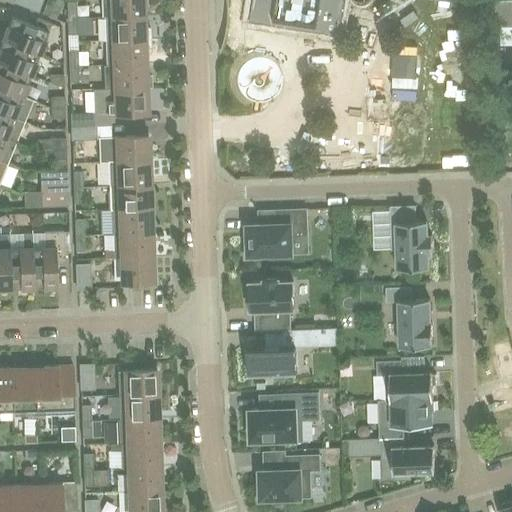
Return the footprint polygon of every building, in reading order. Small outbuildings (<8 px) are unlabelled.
[(41,0),(15,0),(15,1),(37,10),(41,0)] [(47,0),(42,13),(49,16),(54,0),(47,0)] [(63,1),(61,0),(54,0),(49,16),(55,19),(63,1)] [(101,0),(102,17),(104,17),(104,16),(112,16),(122,16),(143,15),(143,5),(147,4),(146,0),(101,0)] [(511,0),(496,0),(497,25),(501,25),(501,45),(511,44),(511,0)] [(67,17),(76,17),(76,1),(66,1),(67,17)] [(150,26),(144,27),(143,15),(122,16),(112,16),(104,16),(104,17),(105,40),(150,39),(150,26)] [(43,43),(48,31),(51,22),(37,17),(34,25),(12,16),(3,38),(39,53),(38,53),(42,55),(46,45),(43,43)] [(76,17),(67,17),(68,33),(77,33),(76,17)] [(34,64),(38,53),(39,53),(3,38),(0,45),(0,61),(30,74),(33,76),(37,66),(34,64)] [(150,50),(150,39),(105,40),(106,64),(145,63),(145,51),(150,50)] [(68,49),(69,65),(78,65),(77,49),(68,49)] [(25,85),(30,74),(0,61),(0,86),(25,96),(29,87),(25,85)] [(152,86),(151,74),(145,75),(145,63),(106,64),(106,65),(103,65),(104,88),(146,87),(152,86)] [(78,65),(69,65),(69,81),(78,81),(78,65)] [(64,85),(63,73),(49,73),(49,82),(58,85),(64,85)] [(31,99),(25,97),(25,96),(0,86),(0,110),(23,120),(31,99)] [(110,124),(110,113),(147,112),(146,87),(104,88),(91,89),(92,112),(71,113),(71,126),(95,125),(110,124)] [(50,107),(65,106),(64,95),(50,96),(50,107)] [(65,106),(50,107),(51,118),(65,117),(65,106)] [(0,135),(14,141),(23,120),(0,110),(0,135)] [(96,137),(95,125),(71,126),(72,138),(96,137)] [(511,128),(499,129),(499,159),(511,159),(511,128)] [(14,141),(0,135),(0,159),(7,163),(16,141),(14,141)] [(148,160),(147,135),(101,136),(102,160),(107,160),(107,161),(148,160)] [(51,138),(52,149),(66,148),(66,137),(51,138)] [(66,159),(66,148),(52,149),(52,160),(52,169),(67,169),(66,159)] [(149,183),(148,160),(107,161),(108,186),(118,185),(149,183)] [(86,190),(96,189),(95,186),(105,185),(103,166),(85,167),(86,190)] [(52,169),(53,190),(67,190),(67,179),(67,169),(52,169)] [(72,170),(73,186),(82,186),(82,170),(72,170)] [(150,208),(149,190),(149,183),(118,185),(118,208),(119,209),(150,208)] [(83,202),(82,186),(73,186),(73,202),(83,202)] [(68,201),(67,190),(53,190),(53,201),(68,201)] [(416,220),(416,204),(391,205),(392,249),(397,248),(398,268),(429,267),(428,253),(433,252),(432,234),(428,234),(427,220),(416,220)] [(151,231),(150,208),(119,209),(118,208),(111,208),(112,233),(151,231)] [(307,208),(277,209),(277,223),(247,224),(248,239),(244,239),(244,258),(264,257),(263,253),(292,252),(292,235),(308,234),(307,208)] [(74,218),(75,234),(84,234),(83,218),(74,218)] [(56,260),(64,260),(63,231),(44,231),(44,247),(32,248),(33,286),(44,286),(44,289),(54,289),(54,285),(57,285),(56,260)] [(152,256),(151,231),(112,233),(113,251),(105,251),(105,258),(120,257),(152,256)] [(32,248),(31,232),(22,232),(22,248),(9,248),(10,287),(21,287),(21,290),(31,290),(31,286),(33,286),(32,248)] [(9,248),(9,233),(0,233),(0,290),(8,290),(8,287),(10,287),(9,248)] [(84,234),(75,234),(75,250),(84,250),(84,234)] [(153,280),(152,256),(120,257),(121,281),(153,280)] [(89,288),(88,264),(76,264),(76,288),(89,288)] [(261,330),(286,329),(291,329),(290,308),(294,307),(293,281),(278,281),(278,278),(264,278),(264,282),(249,282),(249,284),(245,284),(246,298),(250,298),(250,309),(262,309),(262,315),(260,315),(261,330)] [(412,299),(411,286),(386,287),(387,301),(399,300),(400,346),(432,344),(431,341),(433,341),(432,321),(431,321),(430,298),(412,299)] [(310,328),(291,329),(286,329),(286,345),(248,346),(249,374),(297,373),(296,346),(310,345),(310,328)] [(436,374),(432,374),(432,371),(402,372),(401,359),(377,360),(378,374),(385,374),(386,399),(391,399),(391,398),(433,397),(433,385),(437,384),(436,374)] [(74,407),(73,378),(72,364),(34,366),(35,416),(44,416),(44,408),(74,407)] [(93,388),(92,364),(79,364),(80,388),(93,388)] [(0,409),(12,409),(11,367),(0,366),(0,409)] [(35,416),(34,366),(11,367),(12,409),(27,409),(27,416),(35,416)] [(157,393),(156,368),(117,370),(118,395),(157,393)] [(250,409),(251,439),(278,438),(278,441),(303,440),(302,419),(320,418),(319,392),(280,393),(280,408),(250,409)] [(157,417),(157,393),(118,395),(119,419),(157,417)] [(432,398),(433,398),(433,397),(391,398),(391,399),(392,423),(379,423),(380,437),(401,437),(404,437),(404,424),(433,423),(432,410),(434,410),(433,400),(432,400),(432,398)] [(81,404),(81,420),(91,420),(90,404),(81,404)] [(158,441),(157,417),(119,419),(119,420),(116,420),(117,443),(158,441)] [(91,420),(81,420),(82,436),(91,436),(91,420)] [(36,442),(36,433),(23,434),(24,443),(36,442)] [(434,444),(401,446),(401,437),(380,437),(349,438),(350,454),(383,453),(383,459),(393,458),(393,478),(410,477),(410,471),(435,470),(434,444)] [(159,465),(158,441),(117,443),(110,444),(110,451),(120,451),(121,468),(128,467),(128,466),(159,465)] [(37,458),(37,449),(24,449),(24,458),(37,458)] [(83,469),(92,468),(92,452),(83,453),(83,469)] [(320,469),(320,453),(284,455),(285,469),(260,470),(260,484),(256,485),(256,502),(273,501),(273,497),(311,496),(310,469),(320,469)] [(160,489),(159,465),(128,466),(128,467),(129,490),(160,489)] [(92,468),(83,469),(84,485),(93,484),(92,468)] [(38,511),(38,475),(29,476),(29,484),(15,484),(16,511),(38,511)] [(62,511),(62,510),(77,510),(76,482),(46,483),(46,475),(38,475),(38,511),(62,511)] [(0,511),(16,511),(15,484),(1,485),(0,477),(0,476),(0,511)] [(160,511),(160,489),(129,490),(129,511),(160,511)] [(97,511),(97,499),(84,500),(84,511),(97,511)] [(511,511),(511,501),(511,500),(501,503),(502,507),(500,508),(500,511),(511,511)]
